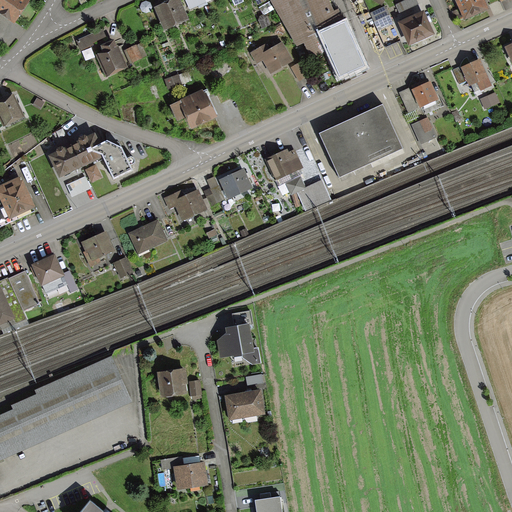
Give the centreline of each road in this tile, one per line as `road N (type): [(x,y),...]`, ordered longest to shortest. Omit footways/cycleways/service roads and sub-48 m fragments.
road 1 (residential): [(511,485),(461,325),(477,287),(511,272)]
road 2 (tertiary): [(209,161),(0,256)]
road 3 (residential): [(2,68),(81,111),(209,161)]
road 4 (residential): [(229,511),(196,323)]
road 5 (tertiary): [(377,83),(209,161)]
